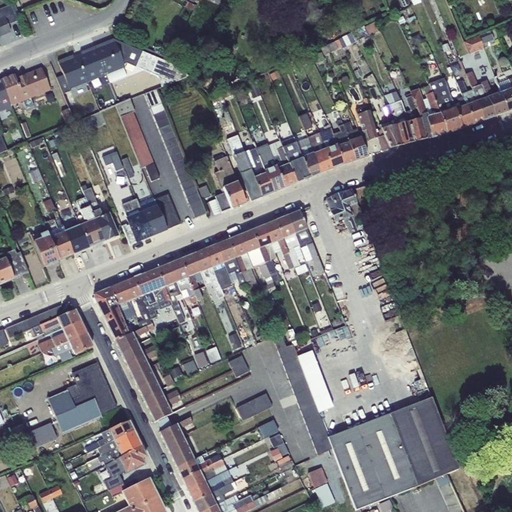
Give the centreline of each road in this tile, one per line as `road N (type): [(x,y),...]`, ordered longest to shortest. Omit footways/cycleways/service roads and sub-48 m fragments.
road 1 (residential): [(511,121),(348,174),(75,288)]
road 2 (residential): [(184,511),(75,288)]
road 3 (unknown): [(311,189),(396,407)]
road 4 (residential): [(121,0),(112,15),(0,60)]
